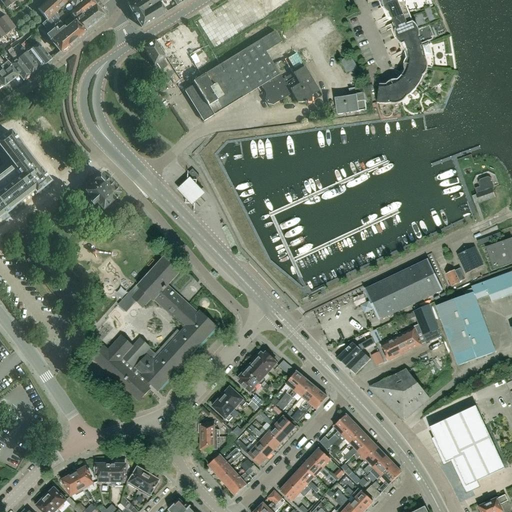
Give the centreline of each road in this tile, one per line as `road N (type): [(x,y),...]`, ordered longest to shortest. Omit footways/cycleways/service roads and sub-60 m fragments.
road 1 (tertiary): [(269,309),(116,149)]
road 2 (unknown): [(389,438),(503,350),(493,310)]
road 3 (unclassified): [(241,511),(347,391)]
road 4 (tertiary): [(156,422),(269,309)]
road 5 (residential): [(84,443),(0,318)]
road 6 (residential): [(115,16),(0,108)]
